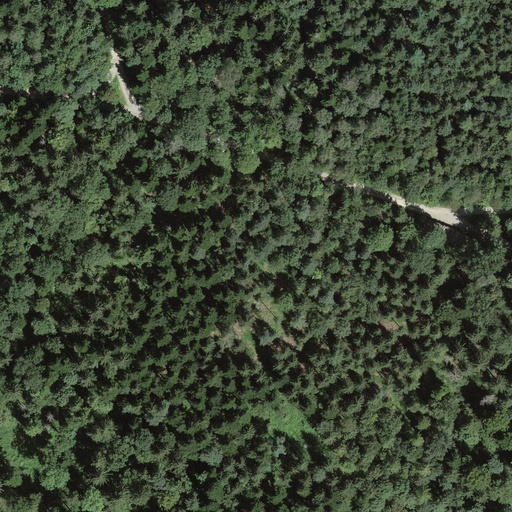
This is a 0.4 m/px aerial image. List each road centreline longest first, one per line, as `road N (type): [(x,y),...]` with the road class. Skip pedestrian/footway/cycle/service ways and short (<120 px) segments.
road 1 (track): [(0,89),(151,117),(441,213)]
road 2 (track): [(100,0),(116,66),(151,117)]
